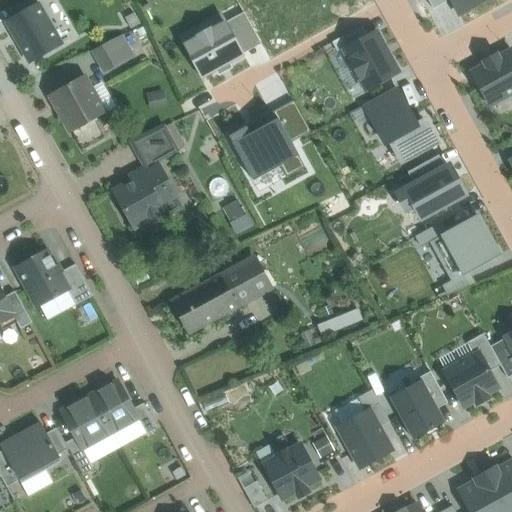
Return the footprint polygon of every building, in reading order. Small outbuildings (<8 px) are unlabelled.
[(427,0),(433,10),(450,0),(427,0)] [(450,0),(459,15),(486,0),(450,0)] [(38,5),(8,22),(31,63),(61,45),(38,5)] [(225,22),(184,44),(203,79),(244,57),(243,54),(261,45),(244,14),(226,24),(225,22)] [(344,50),(369,37),(364,26),(332,43),(338,53),(344,50)] [(369,37),(344,50),(365,90),(398,73),(377,33),(369,37)] [(121,36),(110,41),(122,62),(133,56),(121,36)] [(110,41),(93,51),(105,72),(122,62),(110,41)] [(486,66),(472,73),(490,106),(511,94),(511,51),(497,59),(496,56),(484,62),(486,66)] [(85,75),(50,95),(71,133),(74,132),(96,119),(106,113),(92,89),(85,75)] [(92,89),(106,113),(115,109),(101,84),(92,89)] [(364,105),(371,119),(403,102),(395,88),(364,105)] [(278,119),(292,143),(311,133),(294,101),(273,112),(277,119),(278,119)] [(415,124),(403,102),(371,119),(385,145),(390,142),(401,163),(437,143),(424,120),(415,124)] [(96,119),(74,132),(84,150),(106,138),(96,119)] [(246,127),(229,137),(253,181),(281,166),(299,156),(292,143),(278,119),(277,119),(250,134),(246,127)] [(164,127),(131,142),(139,157),(171,139),(164,127)] [(171,139),(139,157),(145,167),(146,168),(147,168),(177,151),(171,139)] [(408,173),(414,184),(445,167),(439,155),(408,173)] [(305,168),(299,156),(281,166),(287,177),(305,168)] [(466,196),(450,165),(445,167),(414,184),(397,194),(406,211),(414,207),(421,220),(466,196)] [(137,179),(114,192),(134,228),(146,221),(148,225),(166,215),(160,204),(174,197),(175,196),(159,167),(149,172),(147,168),(146,168),(145,167),(134,174),(137,179)] [(160,204),(166,215),(180,208),(174,197),(160,204)] [(241,199),(223,207),(233,231),(251,224),(241,199)] [(430,243),(451,281),(469,271),(499,255),(478,216),(448,233),(430,243)] [(430,243),(448,233),(442,222),(416,237),(421,247),(430,243)] [(48,251),(16,268),(37,306),(68,290),(60,273),(48,251)] [(234,280),(260,266),(256,257),(230,271),(234,280)] [(76,265),(60,273),(68,290),(77,306),(93,296),(76,265)] [(260,266),(234,280),(246,302),(272,288),(260,266)] [(230,271),(173,302),(190,332),(246,302),(234,280),(230,271)] [(469,271),(451,281),(442,285),(448,296),(476,284),(469,271)] [(0,288),(0,327),(15,320),(17,318),(5,298),(0,288)] [(17,318),(15,320),(22,330),(33,323),(16,291),(5,298),(17,318)] [(317,326),(321,335),(362,319),(358,309),(317,326)] [(511,331),(503,337),(504,340),(511,353),(511,331)] [(474,356),(479,353),(489,372),(500,366),(490,347),(483,335),(467,344),(474,356)] [(511,353),(504,340),(490,347),(500,366),(507,378),(511,375),(511,353)] [(474,356),(444,372),(464,407),(475,401),(477,405),(489,398),(487,394),(498,388),(489,372),(479,353),(474,356)] [(422,380),(438,409),(448,404),(431,372),(419,378),(421,381),(422,380)] [(421,381),(390,397),(413,440),(445,423),(438,409),(422,380),(421,381)] [(92,395),(114,434),(139,420),(134,409),(118,381),(92,395)] [(372,390),(358,398),(366,412),(370,410),(379,428),(390,422),(372,390)] [(76,438),(83,451),(83,450),(114,434),(92,395),(62,412),(76,438)] [(157,428),(144,404),(134,409),(139,420),(147,434),(157,428)] [(370,410),(366,412),(338,428),(361,469),(392,451),(379,428),(370,410)] [(20,481),(21,484),(62,462),(58,455),(47,434),(41,424),(0,446),(3,451),(20,481)] [(47,434),(58,455),(69,449),(65,443),(57,428),(47,434)] [(94,470),(83,450),(83,451),(76,438),(65,443),(69,449),(83,476),(94,470)] [(277,458),(264,465),(283,500),(297,492),(299,497),(309,492),(306,487),(320,480),(301,446),(287,453),(286,451),(276,456),(277,458)] [(0,452),(0,473),(2,477),(7,487),(20,481),(3,451),(0,452)] [(476,482),(458,492),(469,511),(511,511),(511,462),(497,470),(495,467),(474,478),(476,482)] [(268,501),(258,482),(243,489),(254,508),(268,501)]
